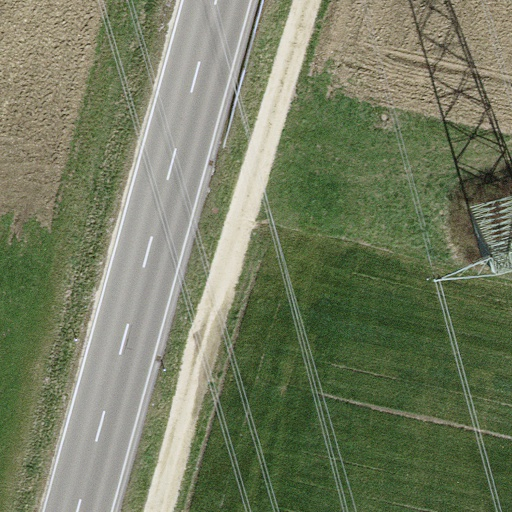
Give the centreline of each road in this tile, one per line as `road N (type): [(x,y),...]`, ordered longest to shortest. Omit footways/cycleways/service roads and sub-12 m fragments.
road 1 (track): [(165,511),(312,0)]
road 2 (tertiary): [(212,0),(72,511)]
